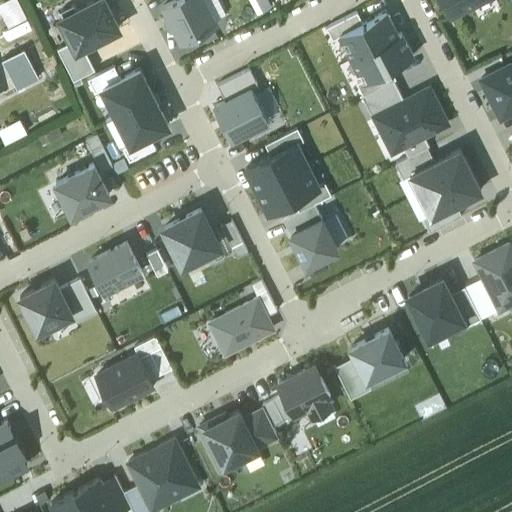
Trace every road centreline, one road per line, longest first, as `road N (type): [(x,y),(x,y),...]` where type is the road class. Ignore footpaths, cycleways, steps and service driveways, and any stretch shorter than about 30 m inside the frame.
road 1 (residential): [(301,323),(308,337),(66,462),(0,338)]
road 2 (residential): [(0,277),(216,167)]
road 3 (residential): [(511,213),(301,323)]
road 4 (residential): [(411,0),(511,192)]
road 5 (residential): [(175,87),(347,0)]
road 6 (residential): [(216,167),(301,323)]
